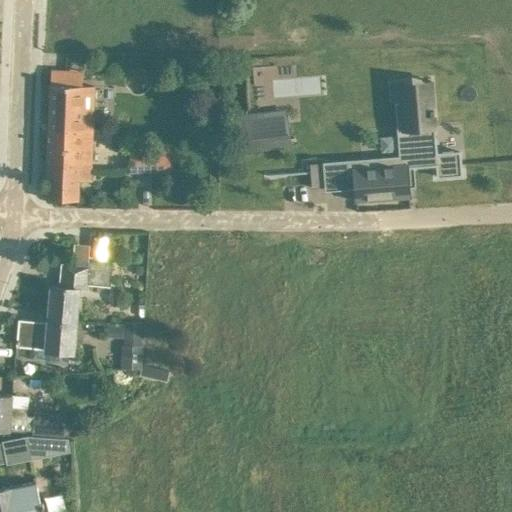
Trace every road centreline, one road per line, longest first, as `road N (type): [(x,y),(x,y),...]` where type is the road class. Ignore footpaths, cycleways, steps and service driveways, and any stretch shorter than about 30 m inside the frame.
road 1 (unclassified): [(485,212),(185,221),(15,215)]
road 2 (tertiary): [(15,215),(22,0)]
road 3 (residential): [(304,511),(511,461)]
road 4 (residential): [(511,408),(485,212)]
